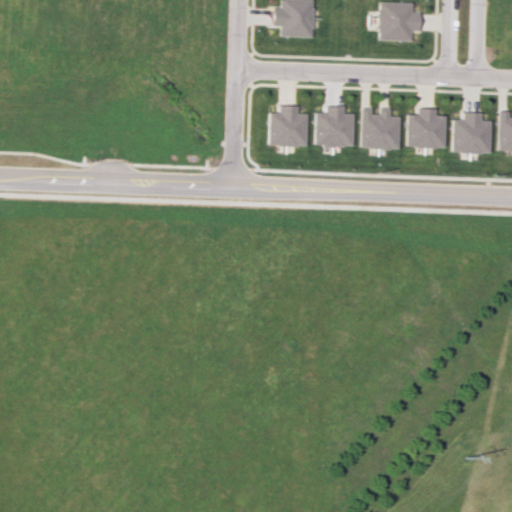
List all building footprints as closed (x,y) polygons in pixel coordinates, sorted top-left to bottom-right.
[(273,0),(307,0),(307,35),(273,34),(273,0)] [(373,1),(407,2),(405,40),(372,39),(373,1)] [(301,111),(300,145),(263,145),(264,111),(301,111)] [(346,113),(346,145),(308,144),(309,112),(346,113)] [(393,114),(391,148),(353,146),(355,112),(393,114)] [(439,114),(437,146),(400,144),(401,113),(439,114)] [(484,118),(481,151),(444,148),(447,115),(484,118)] [(511,117),(511,150),(492,150),(493,117),(511,117)]
